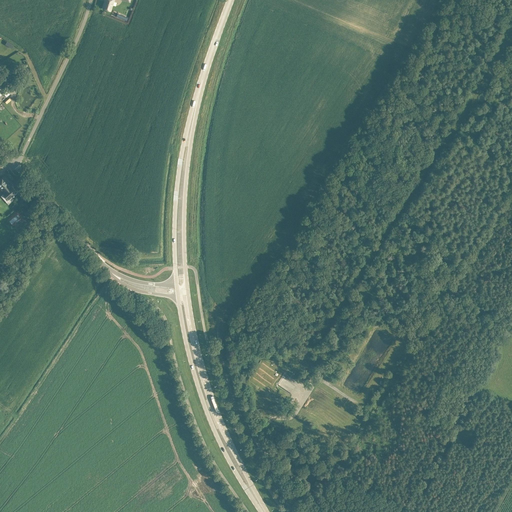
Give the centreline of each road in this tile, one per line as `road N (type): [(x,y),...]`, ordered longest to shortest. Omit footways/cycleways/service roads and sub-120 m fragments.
road 1 (primary): [(251,492),(202,370),(187,289)]
road 2 (primary): [(178,296),(206,411),(251,492)]
road 3 (unclassified): [(15,165),(90,0)]
road 4 (primary): [(187,289),(189,132)]
road 5 (primary): [(189,132),(176,186),(176,286)]
road 6 (primary): [(189,132),(230,0)]
